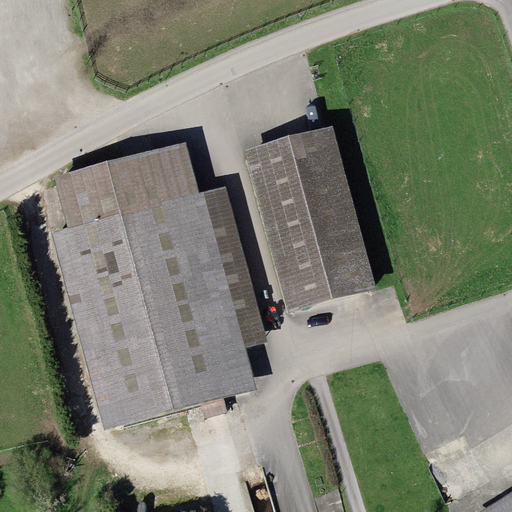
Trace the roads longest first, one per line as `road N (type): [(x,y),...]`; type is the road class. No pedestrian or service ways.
road 1 (residential): [(0,186),(325,27),(405,0)]
road 2 (track): [(19,176),(89,443)]
